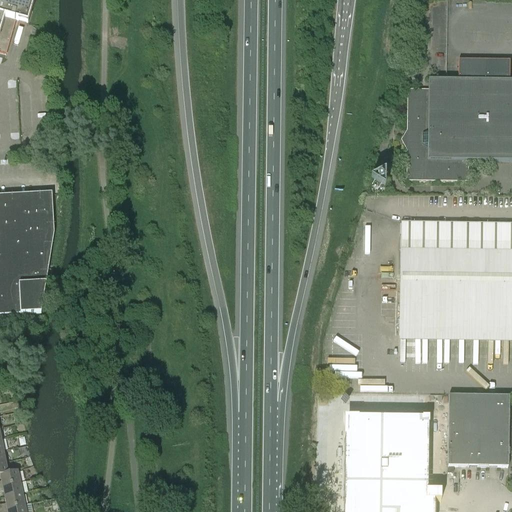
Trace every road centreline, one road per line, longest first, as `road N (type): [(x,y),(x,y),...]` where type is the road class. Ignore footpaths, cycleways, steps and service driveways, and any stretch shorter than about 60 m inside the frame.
road 1 (motorway): [(180,0),(195,169),(243,434)]
road 2 (motorway): [(249,0),(243,434)]
road 3 (motorway): [(270,404),(287,362),(319,207),(347,0)]
road 4 (motorway): [(270,404),(276,0)]
